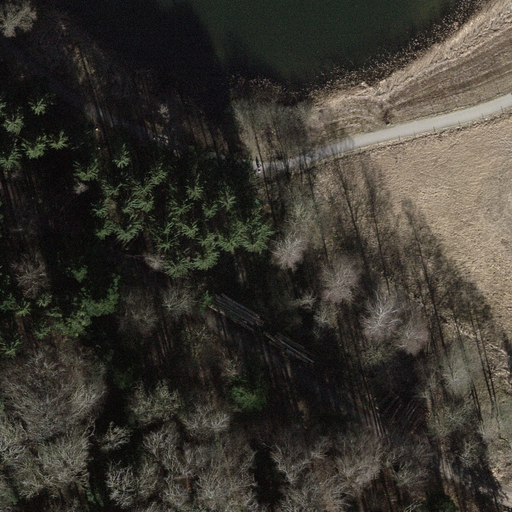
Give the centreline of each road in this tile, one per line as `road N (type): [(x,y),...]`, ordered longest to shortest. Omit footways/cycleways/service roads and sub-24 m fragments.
road 1 (track): [(15,195),(425,460),(511,493)]
road 2 (track): [(511,99),(269,169),(186,148),(98,112),(0,39)]
